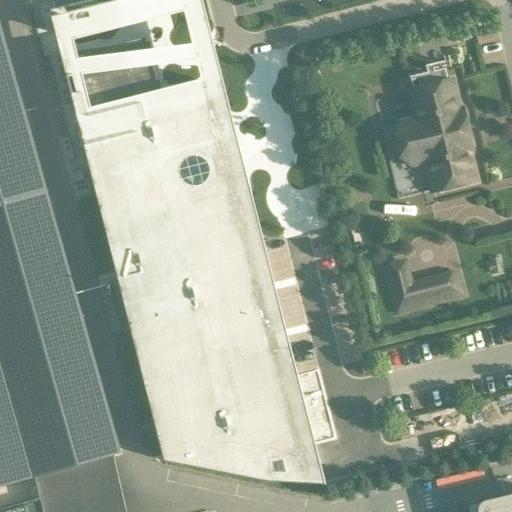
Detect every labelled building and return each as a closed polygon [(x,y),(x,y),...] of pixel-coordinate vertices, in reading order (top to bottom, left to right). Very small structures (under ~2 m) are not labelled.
[(128,0),(49,21),(161,460),(304,488),(178,0),(128,0)] [(194,13),(202,73),(221,70),(214,10),(194,13)] [(118,453),(44,191),(0,34),(0,486),(34,477),(42,511),(125,511),(112,455),(118,453)] [(462,107),(459,108),(453,80),(406,91),(413,119),(398,123),(409,167),(424,163),(431,192),(476,181),(470,152),(473,152),(462,107)] [(296,161),(273,166),(306,324),(310,323),(320,372),(339,368),(296,161)] [(244,173),(252,202),(269,198),(261,169),(244,173)] [(404,254),(381,260),(395,315),(463,298),(455,268),(410,279),(404,254)]
